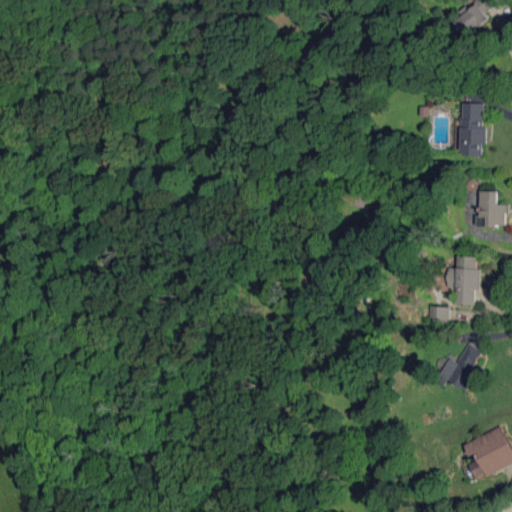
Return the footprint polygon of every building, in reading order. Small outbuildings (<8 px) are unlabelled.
[(499,2),(497,0),(477,0),(455,20),(469,36),(491,18),(486,13),(499,2)] [(463,155),(483,155),(484,144),(487,144),(487,127),(484,127),(485,103),(464,102),(463,155)] [(500,204),(500,191),(481,190),(480,226),(508,226),(509,204),(500,204)] [(458,304),(476,305),(477,289),(482,289),(483,268),(478,268),(479,256),(458,256),(457,268),(450,268),(450,287),(459,288),(458,304)] [(431,324),(450,325),(451,307),(432,306),(431,324)] [(483,351),(469,343),(459,362),(450,358),(437,381),(445,386),(449,379),(468,390),(479,370),(474,368),(483,351)] [(511,462),(511,443),(503,425),(466,444),(475,462),(471,464),(479,480),(511,462)]
